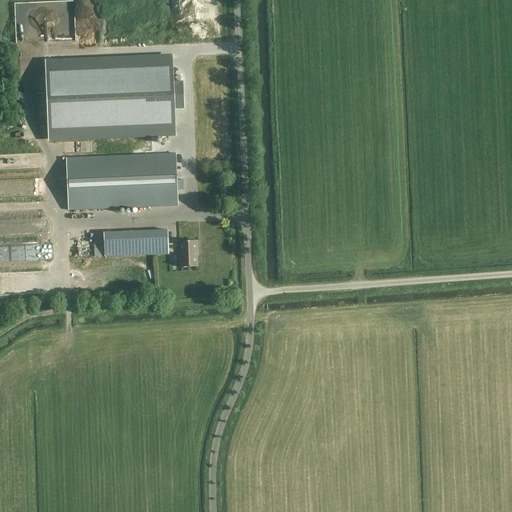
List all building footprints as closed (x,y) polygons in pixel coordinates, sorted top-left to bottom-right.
[(171,57),(46,63),(49,140),(175,135),(173,109),(183,109),(182,82),(172,83),(171,57)] [(69,211),(178,206),(175,154),(66,159),(69,211)] [(0,169),(26,168),(26,156),(0,156),(0,169)] [(5,233),(41,230),(41,216),(4,219),(5,233)] [(167,230),(122,232),(104,233),(105,257),(123,256),(168,254),(168,253),(179,252),(180,268),(197,267),(196,252),(198,252),(197,241),(179,241),(179,243),(168,244),(167,230)]
